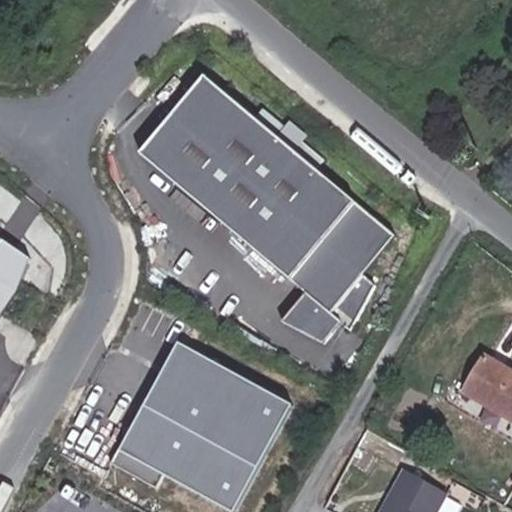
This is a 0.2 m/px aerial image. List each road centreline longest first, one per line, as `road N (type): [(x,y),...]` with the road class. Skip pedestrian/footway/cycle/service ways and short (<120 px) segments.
road 1 (unclassified): [(39,139),(86,195),(109,261),(98,318),(0,489)]
road 2 (residential): [(511,240),(222,0)]
road 3 (unknown): [(305,511),(470,205)]
road 4 (unclassified): [(156,0),(39,139)]
